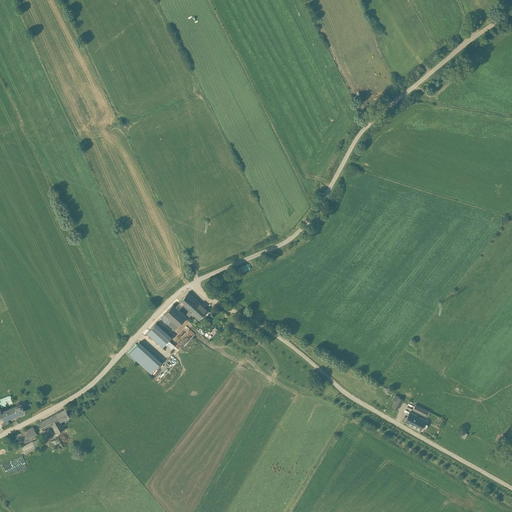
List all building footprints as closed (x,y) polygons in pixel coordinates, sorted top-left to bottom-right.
[(189,291),(179,301),(180,302),(183,305),(189,311),(191,312),(200,302),(189,291)] [(176,306),(173,304),(161,317),(174,330),(185,318),(187,319),(192,313),(191,312),(189,311),(185,315),(179,309),(183,305),(180,302),(176,306)] [(200,302),(191,312),(192,313),(199,319),(208,309),(200,302)] [(172,337),(156,323),(147,333),(163,347),(172,337)] [(141,341),(130,353),(152,373),(163,361),(141,341)] [(404,398),(395,393),(389,403),(399,408),(404,398)] [(3,417),(4,419),(24,412),(21,404),(20,404),(18,403),(17,404),(16,405),(16,406),(8,409),(7,407),(4,408),(5,411),(1,412),(3,417)] [(415,404),(413,410),(421,414),(425,416),(428,411),(415,404)] [(56,413),(39,422),(44,430),(52,425),(56,433),(65,429),(61,421),(70,416),(65,408),(57,413),(56,413)] [(425,420),(410,412),(405,421),(407,423),(412,425),(420,430),(425,420)] [(33,427),(16,435),(21,445),(33,439),(39,437),(33,427)] [(39,438),(33,441),(36,447),(42,445),(39,438)] [(64,447),(58,438),(52,441),(57,451),(64,447)] [(36,448),(33,441),(22,446),(25,454),(36,448)]
